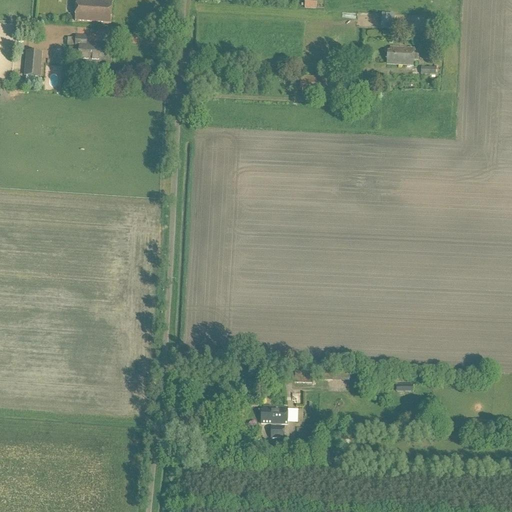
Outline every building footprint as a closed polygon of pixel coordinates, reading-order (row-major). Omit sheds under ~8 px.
[(76,2),(75,23),(111,25),(112,4),(76,2)] [(383,15),(382,29),(396,29),(397,16),(383,15)] [(102,46),(86,46),(87,40),(76,39),(75,49),(79,49),(78,66),(112,68),(113,49),(102,48),(102,46)] [(387,54),(386,66),(413,68),(414,51),(390,49),(390,54),(387,54)] [(26,53),(24,79),(41,80),(43,55),(26,53)] [(436,70),(421,69),(421,77),(436,78),(436,70)] [(339,81),(326,80),(301,78),(300,90),(302,90),(302,94),(314,95),(314,93),(316,93),(316,95),(325,96),(326,84),(330,84),(330,91),(339,91),(339,82),(339,81)] [(339,82),(339,91),(338,96),(363,97),(363,83),(339,82)] [(261,413),(261,426),(288,426),(288,410),(263,409),(263,413),(261,413)] [(489,423),(472,422),(471,434),(488,435),(489,423)] [(285,441),(285,429),(271,429),(271,441),(285,441)] [(298,444),(315,444),(315,430),(298,430),(298,444)]
